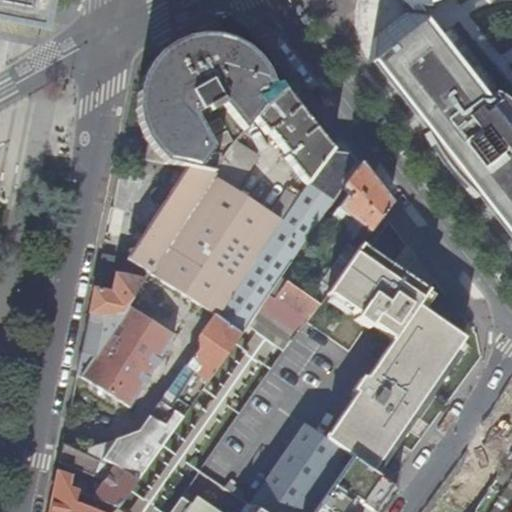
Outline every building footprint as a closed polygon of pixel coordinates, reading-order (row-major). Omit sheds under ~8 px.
[(511,103),(454,28),(435,42),(421,25),(401,19),(373,40),(373,63),(429,135),(427,137),(430,144),(434,151),(440,160),(445,168),(451,175),(456,182),(462,187),(469,194),(477,200),(479,199),(511,240),(511,103)] [(144,141),(140,160),(183,168),(211,174),(224,156),(234,143),(250,120),(261,110),(283,93),(284,92),(277,84),(272,87),(271,83),(266,71),(260,63),(254,56),(243,47),(234,42),(218,37),(209,36),(194,36),(184,39),(172,43),(160,51),(150,62),(141,76),(138,85),(135,99),(135,114),(137,123),(139,129),(144,141)] [(282,158),(304,184),(329,152),(283,93),(261,110),(250,120),(263,134),(265,132),(284,155),(282,158)] [(254,156),(234,143),(224,156),(211,174),(209,177),(232,191),(254,156)] [(293,198),(279,220),(278,219),(273,226),(212,317),(214,317),(237,333),(243,325),(250,315),(278,276),(339,191),(356,166),(354,163),(342,163),(329,152),(304,184),(300,190),(298,188),(297,191),(293,198)] [(358,227),(366,233),(379,218),(381,214),(387,206),(356,166),(339,191),(345,196),(330,216),(342,224),(338,230),(350,239),(358,227)] [(123,260),(144,273),(209,177),(211,174),(183,168),(123,260)] [(273,226),(278,219),(269,214),(232,191),(209,177),(144,273),(209,315),(212,317),(273,226)] [(284,191),(269,214),(278,219),(279,220),(293,198),(297,191),(289,186),(286,192),(284,191)] [(322,279),(313,293),(321,299),(343,268),(355,250),(346,245),(322,279)] [(302,425),(247,506),(256,511),(311,511),(316,504),(341,472),(350,459),(369,473),(462,339),(415,305),(425,291),(360,247),(327,295),(376,327),(391,338),(363,380),(360,378),(352,390),(354,392),(322,438),(302,425)] [(113,258),(99,255),(97,265),(93,283),(105,286),(108,274),(110,275),(113,258)] [(109,294),(92,291),(86,322),(80,351),(80,352),(90,358),(123,307),(139,281),(113,275),(109,294)] [(250,315),(290,343),(308,318),(321,299),(313,293),(309,298),(278,276),(250,315)] [(171,337),(123,307),(90,358),(80,352),(75,375),(126,409),(171,337)] [(86,449),(85,455),(112,467),(134,482),(199,388),(237,333),(214,317),(212,317),(209,315),(195,335),(193,349),(194,350),(182,367),(181,367),(136,433),(112,442),(112,441),(86,449)] [(243,325),(261,338),(269,343),(283,353),(290,343),(250,315),(243,325)] [(138,511),(261,338),(243,325),(237,333),(199,388),(134,482),(115,508),(113,511),(115,511),(138,511)] [(261,338),(138,511),(150,511),(269,343),(261,338)] [(81,392),(72,390),(67,419),(76,420),(81,392)] [(109,473),(93,499),(115,508),(134,482),(112,467),(85,455),(61,444),(58,460),(56,471),(68,476),(70,468),(93,477),(97,468),(109,473)] [(50,503),(47,511),(112,511),(113,511),(115,508),(93,499),(66,488),(68,476),(56,471),(50,503)] [(511,482),(491,511),(500,511),(511,496),(511,482)] [(225,484),(221,489),(238,500),(242,495),(225,484)] [(256,511),(247,506),(245,505),(239,511),(215,511),(196,499),(191,507),(180,500),(171,511),(256,511)]
